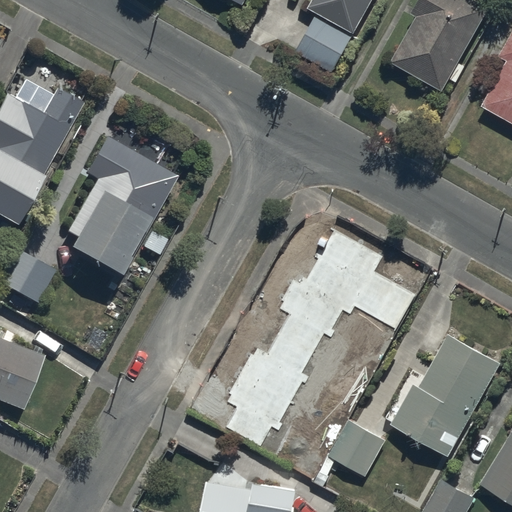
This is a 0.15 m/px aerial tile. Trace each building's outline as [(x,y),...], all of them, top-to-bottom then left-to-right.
[(373,0),(310,0),(306,8),(355,34),(373,0)] [(458,61),(486,9),(469,0),(417,0),(410,14),(415,17),(391,62),(442,89),(448,78),(456,83),(466,65),(458,61)] [(352,37),(315,17),(296,51),(334,71),(352,37)] [(511,124),(511,29),(497,55),(506,60),(480,107),(511,124)] [(0,220),(15,228),(81,104),(54,89),(41,114),(4,95),(0,102),(0,220)] [(176,177),(104,137),(86,169),(83,167),(79,173),(94,182),(65,234),(75,240),(69,250),(119,278),(129,260),(127,259),(149,220),(151,221),(176,177)] [(227,402),(237,407),(226,426),(263,447),(341,310),(350,315),(355,307),(395,330),(415,295),(374,272),(383,256),(335,230),(306,282),(297,277),(279,309),(292,316),(269,355),(257,348),(227,402)] [(0,283),(37,302),(54,270),(13,249),(0,275),(0,283)] [(449,457),(499,363),(446,334),(418,386),(413,383),(390,425),(449,457)] [(43,356),(0,339),(0,400),(23,409),(43,356)] [(385,439),(349,419),(321,470),(299,458),(293,470),(323,486),(329,475),(327,474),(333,465),(361,480),(364,474),(366,475),(385,439)] [(511,428),(478,484),(511,504),(511,428)] [(466,511),(474,499),(440,480),(422,511),(466,511)] [(206,481),(200,511),(291,511),(296,490),(251,482),(250,488),(206,481)]
